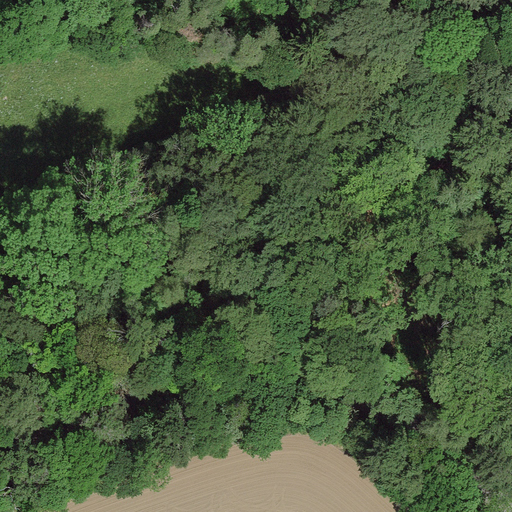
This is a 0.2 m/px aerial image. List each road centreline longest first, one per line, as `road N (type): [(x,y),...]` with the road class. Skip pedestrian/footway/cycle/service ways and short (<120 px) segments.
road 1 (residential): [(485,511),(422,459),(301,399),(195,402),(0,458)]
road 2 (track): [(511,62),(441,61),(375,76)]
